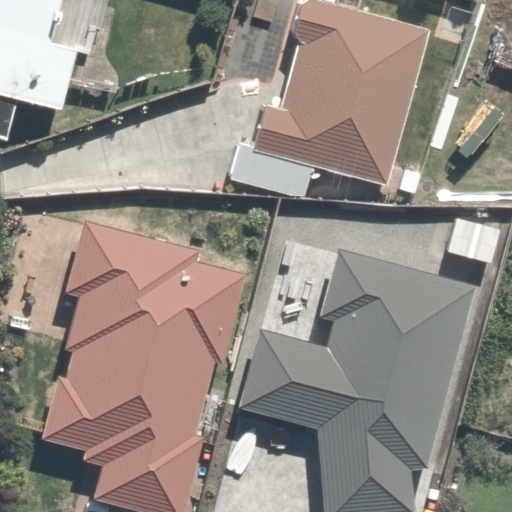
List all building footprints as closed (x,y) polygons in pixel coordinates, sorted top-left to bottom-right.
[(0,0),(0,109),(5,93),(48,105),(67,40),(41,33),(50,0),(0,0)] [(377,178),(421,10),(382,0),(292,0),(266,105),(244,100),(236,129),(226,126),(215,169),(310,194),(318,163),(377,178)] [(493,220),(446,208),(436,248),(482,261),(493,220)] [(233,256),(79,220),(62,216),(45,287),(67,292),(35,430),(73,439),(70,449),(87,453),(79,491),(168,511),(169,511),(191,422),(176,418),(192,346),(211,351),(233,256)] [(329,511),(400,502),(393,451),(409,455),(456,272),(324,238),(307,304),(323,308),(314,340),(253,325),(234,396),(297,412),(310,511),(329,511)]
